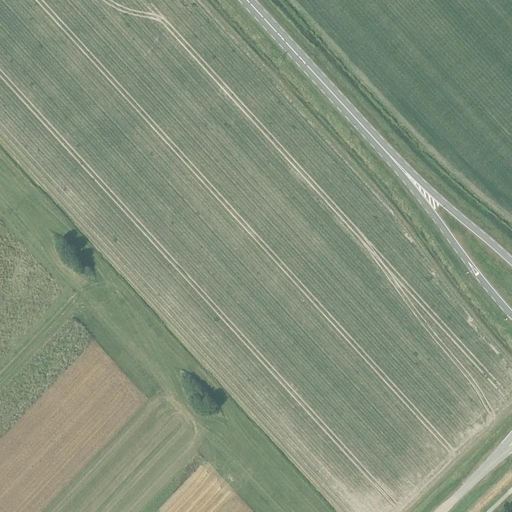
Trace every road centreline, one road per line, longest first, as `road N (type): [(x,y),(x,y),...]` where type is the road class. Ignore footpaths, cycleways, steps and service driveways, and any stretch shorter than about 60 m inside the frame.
road 1 (secondary): [(246,0),(415,183)]
road 2 (secondary): [(415,183),(511,316)]
road 3 (secondary): [(511,263),(415,183)]
